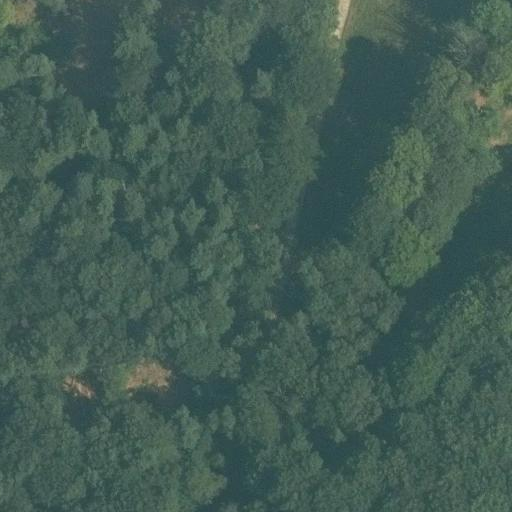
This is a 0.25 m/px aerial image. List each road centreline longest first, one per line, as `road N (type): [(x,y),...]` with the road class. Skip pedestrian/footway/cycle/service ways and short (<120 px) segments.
road 1 (track): [(345,0),(271,311),(277,356),(308,382),(363,390),(400,364),(511,248)]
road 2 (track): [(279,274),(319,252),(376,253),(405,279),(420,343)]
road 3 (track): [(239,511),(261,409),(289,369)]
